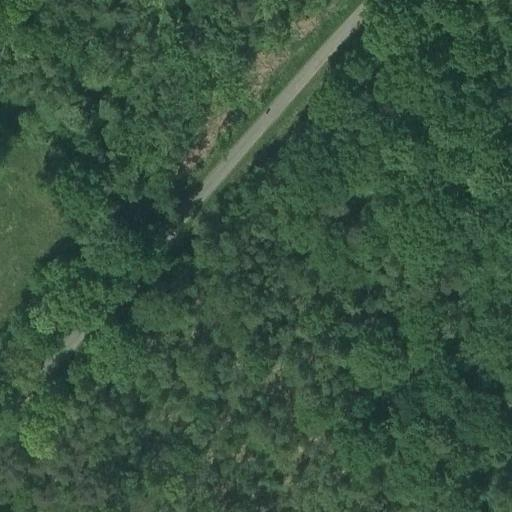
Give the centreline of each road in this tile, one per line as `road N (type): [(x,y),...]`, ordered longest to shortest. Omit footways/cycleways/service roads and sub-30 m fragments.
road 1 (unclassified): [(0,419),(380,0)]
road 2 (track): [(511,138),(427,0)]
